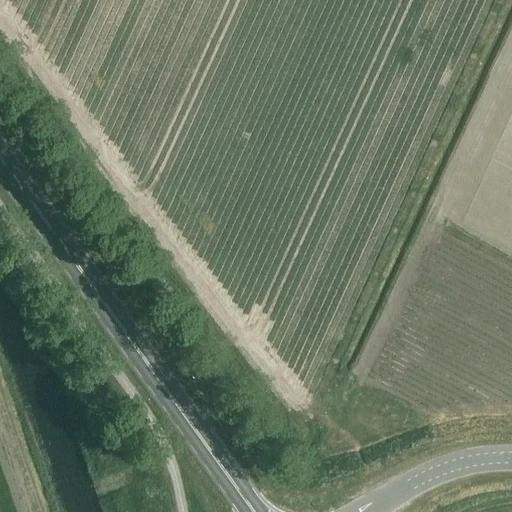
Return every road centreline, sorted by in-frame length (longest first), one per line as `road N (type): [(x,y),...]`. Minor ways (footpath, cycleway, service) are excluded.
road 1 (secondary): [(256,511),(0,153)]
road 2 (unclassified): [(370,511),(450,467),(511,457)]
